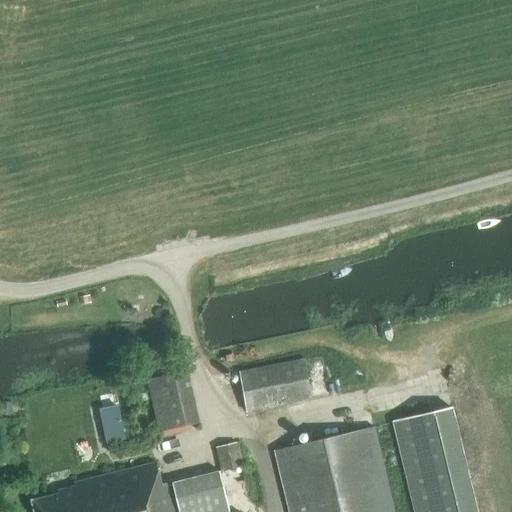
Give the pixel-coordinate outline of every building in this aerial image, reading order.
[(238,372),(246,412),(312,398),(304,358),(238,372)] [(161,433),(201,425),(189,373),(150,381),(161,433)] [(414,511),(481,511),(456,405),(393,421),(414,511)] [(121,422),(104,425),(108,441),(125,438),(121,422)] [(289,511),(394,511),(374,427),(275,452),(289,511)] [(220,471),(243,466),(237,442),(215,447),(220,471)] [(163,485),(158,464),(75,483),(76,487),(58,491),(59,494),(32,501),(35,511),(228,511),(220,473),(168,486),(167,484),(163,485)]
